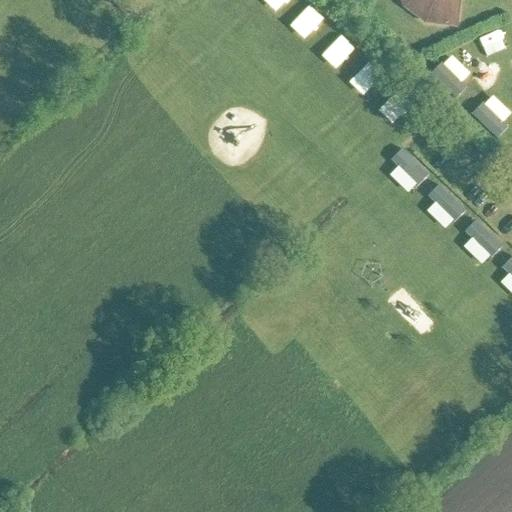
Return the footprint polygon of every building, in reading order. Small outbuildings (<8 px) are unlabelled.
[(271,0),(282,10),(291,0),(271,0)] [(398,0),(402,9),(424,25),(457,30),(459,0),(398,0)] [(311,38),(328,18),(313,5),(295,25),(311,38)] [(326,54),(342,68),(360,48),(344,34),(326,54)] [(465,82),(476,72),(458,53),(448,63),(465,82)] [(368,94),(387,77),(373,62),(355,80),(368,94)] [(403,91),(384,108),(398,123),(416,105),(403,91)] [(505,134),(511,122),(511,103),(493,92),(478,118),(505,134)] [(409,146),(397,159),(404,166),(396,173),(416,193),(436,173),(409,146)] [(447,182),(435,193),(443,201),(433,210),(452,230),(473,210),(447,182)] [(471,230),(478,237),(470,245),(489,265),(510,245),(484,218),(471,230)]
